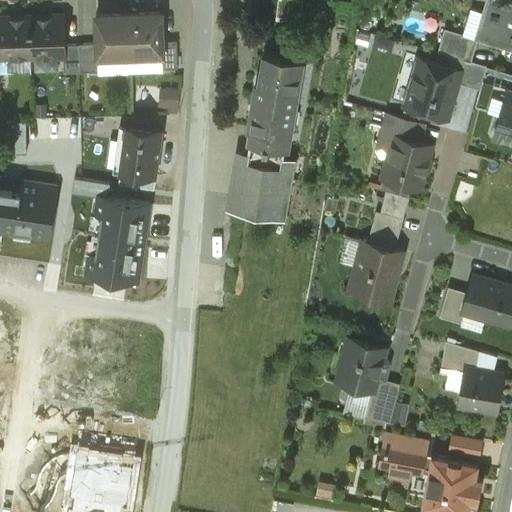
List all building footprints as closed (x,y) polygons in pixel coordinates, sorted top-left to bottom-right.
[(303,0),(278,0),(277,17),(300,21),(303,0)] [(511,3),(499,0),(487,0),(477,35),(511,45),(511,3)] [(144,12),(144,13),(133,13),(133,12),(129,12),(130,55),(162,54),(163,54),(163,40),(162,11),(144,12)] [(129,12),(96,13),(97,42),(98,56),(99,56),(130,55),(129,12)] [(64,14),(30,15),(32,56),(64,54),(65,54),(65,44),(64,14)] [(30,15),(0,16),(0,56),(32,56),(30,15)] [(475,42),(443,32),(438,49),(464,57),(471,59),(475,42)] [(177,40),(163,40),(163,54),(162,54),(163,68),(178,68),(177,40)] [(97,42),(79,43),(80,71),(99,71),(99,56),(98,56),(97,42)] [(79,43),(65,44),(65,54),(64,54),(64,72),(80,71),(79,43)] [(266,49),(260,82),(258,81),(250,126),(253,126),(239,206),(274,212),(301,55),(266,49)] [(461,68),(417,55),(404,100),(448,114),(458,80),(462,68),(461,68)] [(471,59),(464,57),(461,68),(462,68),(458,80),(480,86),(486,64),(486,63),(471,59)] [(511,71),(486,64),(480,86),(475,103),(500,110),(507,88),(511,89),(511,71)] [(181,109),(181,87),(163,86),(162,108),(181,109)] [(511,89),(507,88),(500,110),(493,133),(511,138),(511,89)] [(423,120),(388,110),(383,130),(394,134),(395,132),(418,138),(423,120)] [(7,151),(26,151),(25,118),(6,119),(7,151)] [(162,128),(126,123),(119,170),(156,175),(162,128)] [(418,138),(395,132),(394,134),(382,175),(420,185),(431,142),(418,138)] [(57,183),(0,174),(0,228),(48,236),(57,183)] [(72,191),(97,195),(97,194),(107,195),(109,181),(74,176),(72,191)] [(408,195),(385,188),(380,209),(403,216),(408,195)] [(97,195),(85,271),(139,279),(151,202),(107,195),(97,194),(97,195)] [(380,209),(376,208),(368,239),(395,247),(403,216),(380,209)] [(368,239),(363,238),(350,285),(390,296),(402,249),(395,247),(368,239)] [(511,311),(511,283),(473,272),(467,290),(462,309),(464,309),(509,323),(511,311)] [(467,290),(448,284),(439,314),(461,320),(464,309),(462,309),(467,290)] [(385,345),(349,336),(337,377),(372,387),(374,387),(377,374),(382,357),(385,345)] [(479,348),(445,338),(441,364),(463,369),(464,362),(476,364),(479,348)] [(388,358),(382,357),(377,374),(383,376),(383,373),(387,371),(389,361),(388,358)] [(476,364),(464,362),(463,369),(456,404),(497,411),(504,370),(476,364)] [(377,374),(374,387),(372,387),(365,415),(389,420),(400,381),(383,376),(377,374)] [(125,511),(136,441),(80,432),(67,511),(125,511)] [(426,439),(387,432),(381,464),(420,471),(426,439)] [(465,454),(466,450),(485,450),(486,432),(453,432),(453,454),(465,454)] [(479,464),(434,455),(424,500),(469,510),(479,464)]
